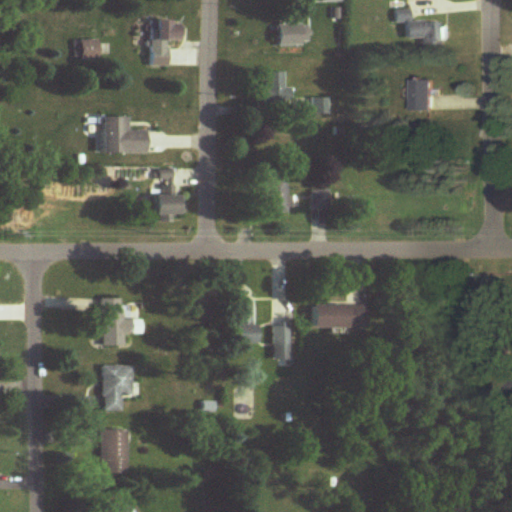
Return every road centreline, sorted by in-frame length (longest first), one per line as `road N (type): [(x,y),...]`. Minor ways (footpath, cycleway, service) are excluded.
road 1 (residential): [(511,252),(0,252)]
road 2 (residential): [(32,253),(35,511)]
road 3 (residential): [(490,0),(495,253)]
road 4 (residential): [(208,0),(207,251)]
